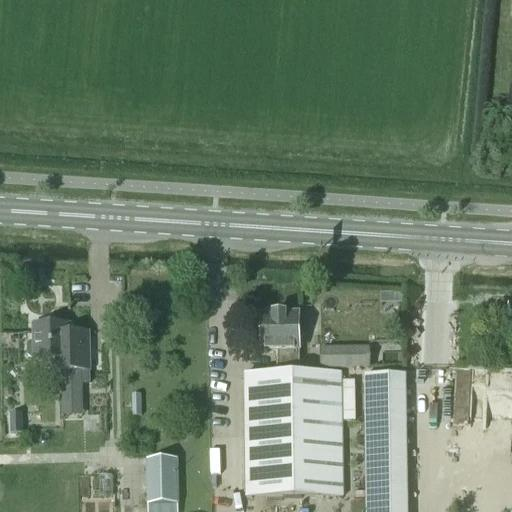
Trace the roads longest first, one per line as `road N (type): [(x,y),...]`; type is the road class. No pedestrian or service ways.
road 1 (primary): [(0,210),(511,245)]
road 2 (unknown): [(123,218),(120,409)]
